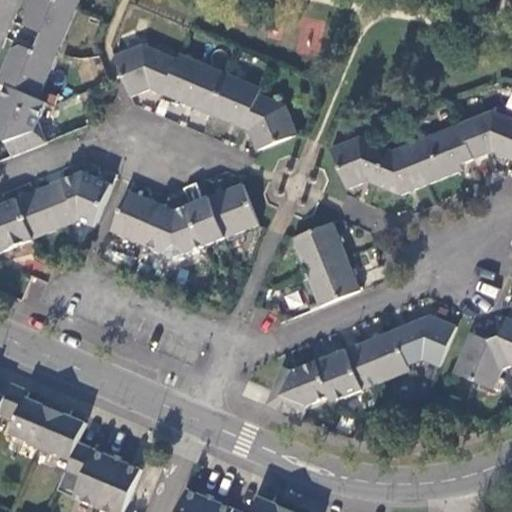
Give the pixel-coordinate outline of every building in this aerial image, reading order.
[(81,0),(32,0),(25,19),(28,29),(41,34),(39,39),(36,48),(34,52),(21,46),(12,50),(0,77),(0,85),(7,88),(3,98),(0,105),(0,126),(13,158),(48,143),(40,124),(48,104),(39,100),(81,0)] [(253,138),(259,152),(298,135),(288,107),(260,94),(262,90),(182,55),(180,60),(145,45),(115,56),(132,97),(141,94),(152,90),(182,103),(227,122),(251,132),(253,138)] [(496,153),(511,159),(511,118),(496,111),(395,152),(362,138),(332,149),(349,190),(361,186),(369,183),(403,197),(416,191),(454,176),(464,172),(462,166),(489,156),(496,153)] [(0,255),(80,223),(94,229),(113,186),(85,174),(74,178),(33,195),(0,208),(0,255)] [(175,260),(262,226),(245,185),(234,189),(200,202),(179,211),(176,212),(147,200),(129,192),(112,233),(175,260)] [(294,240),(321,308),(361,292),(354,273),(341,239),(335,224),(294,240)] [(425,362),(441,369),(459,328),(433,316),(416,323),(376,339),(336,355),(301,370),(294,372),(284,368),(268,407),(302,421),(308,408),(332,399),(334,404),(412,373),(410,367),(425,362)] [(511,316),(506,330),(502,339),(492,342),(472,333),(454,374),(495,392),(504,372),(511,368),(511,316)] [(0,417),(1,415),(17,422),(12,436),(72,462),(59,492),(104,511),(127,511),(144,471),(137,468),(134,467),(135,463),(108,451),(106,455),(98,451),(80,444),(88,424),(82,421),(77,419),(79,416),(51,404),(50,408),(34,401),(29,399),(32,392),(0,378),(0,417)] [(180,511),(291,511),(282,508),(276,505),(279,499),(263,493),(254,511),(238,511),(232,509),(228,508),(230,504),(201,492),(199,495),(195,493),(190,491),(180,511)]
